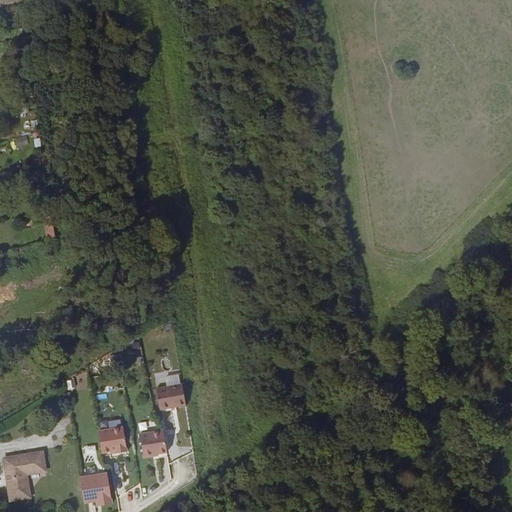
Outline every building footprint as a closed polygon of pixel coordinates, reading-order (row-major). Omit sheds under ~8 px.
[(24,136),(12,138),(14,150),(26,148),(24,136)] [(45,216),(48,232),(55,231),(52,214),(45,216)] [(185,384),(157,388),(160,412),(189,408),(185,384)] [(146,421),(138,423),(140,431),(148,429),(146,421)] [(128,452),(124,427),(98,433),(103,454),(116,451),(116,454),(128,452)] [(170,453),(166,430),(141,435),(145,459),(158,457),(158,455),(170,453)] [(84,456),(95,454),(94,446),(83,448),(84,456)] [(50,471),(49,452),(10,456),(13,498),(33,496),(32,473),(50,471)] [(107,474),(80,479),(84,504),(100,501),(101,507),(112,505),(107,474)]
